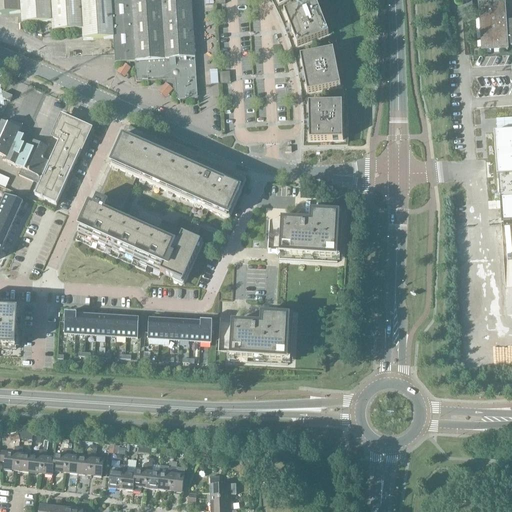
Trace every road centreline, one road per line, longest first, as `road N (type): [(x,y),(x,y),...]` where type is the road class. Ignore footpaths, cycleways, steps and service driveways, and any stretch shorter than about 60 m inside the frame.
road 1 (tertiary): [(360,410),(0,396)]
road 2 (residential): [(42,285),(204,306),(267,167)]
road 3 (tertiary): [(392,385),(399,176)]
road 4 (residential): [(124,107),(42,285)]
road 5 (tertiary): [(399,176),(395,0)]
road 6 (unclassified): [(267,167),(124,107)]
road 7 (unclassified): [(124,107),(1,53)]
road 8 (unclassified): [(399,176),(267,167)]
